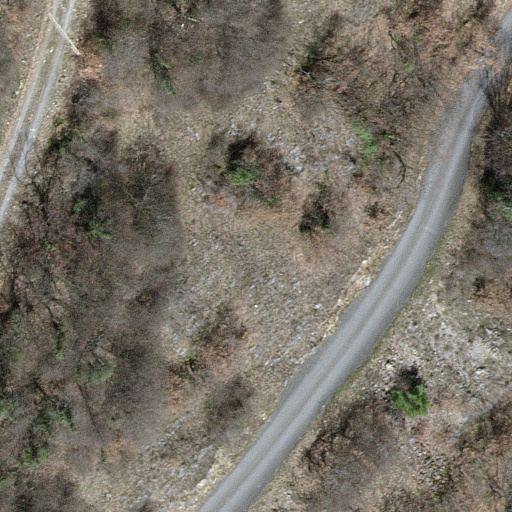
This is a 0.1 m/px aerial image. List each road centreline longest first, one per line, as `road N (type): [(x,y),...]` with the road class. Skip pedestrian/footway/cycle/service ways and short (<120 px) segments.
road 1 (unclassified): [(511,32),(458,111),(440,196),(411,260),(216,511)]
road 2 (track): [(0,178),(61,0)]
